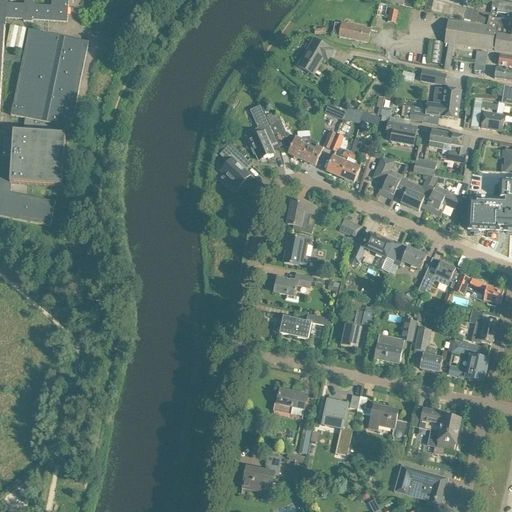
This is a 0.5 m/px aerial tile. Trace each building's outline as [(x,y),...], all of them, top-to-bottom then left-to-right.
[(75,127),(88,39),(11,28),(13,17),(67,25),(70,0),(0,0),(0,217),(52,225),(56,200),(10,194),(12,181),(64,188),(70,146),(66,129),(75,127)] [(363,0),(361,11),(373,14),(373,17),(376,3),(390,5),(366,0),(362,0),(363,0)] [(431,12),(436,14),(439,2),(434,1),(432,8),(431,12)] [(448,44),(453,45),(492,51),(492,50),(494,50),(494,51),(511,53),(511,17),(507,17),(507,21),(494,19),(496,13),(511,15),(511,3),(492,1),(491,7),(486,27),(449,21),(445,44),(448,44)] [(436,14),(442,15),(445,3),(439,2),(436,14)] [(442,15),(447,17),(450,5),(445,3),(442,15)] [(447,17),(453,18),(456,6),(450,5),(447,17)] [(453,18),(458,19),(461,7),(456,6),(453,18)] [(458,19),(464,21),(467,9),(461,7),(458,19)] [(464,21),(469,22),(472,10),(467,9),(464,21)] [(398,12),(390,10),(388,22),(396,24),(398,12)] [(478,12),(472,10),(469,22),(475,24),(478,12)] [(475,24),(480,25),(483,13),(478,12),(475,24)] [(489,14),(483,13),(480,25),(486,26),(489,14)] [(337,38),(336,39),(360,44),(360,43),(359,43),(360,37),(369,38),(372,22),(351,18),(352,18),(351,20),(342,19),(338,39),(337,38)] [(314,39),(298,66),(313,76),(323,60),(328,63),(335,51),(314,39)] [(434,40),(429,63),(437,64),(442,42),(434,40)] [(448,44),(445,60),(444,70),(449,70),(450,60),(453,45),(448,44)] [(485,72),(488,53),(476,51),(475,60),(454,57),(454,61),(475,64),(474,71),(485,72)] [(511,57),(500,55),(498,66),(511,67),(511,57)] [(511,71),(496,69),(494,79),(511,81),(511,71)] [(447,76),(422,71),(420,82),(445,87),(447,76)] [(401,82),(414,84),(415,74),(403,72),(401,82)] [(511,87),(504,86),(503,104),(511,105),(511,87)] [(449,108),(459,109),(461,91),(436,88),(434,105),(446,107),(446,106),(449,107),(449,108)] [(471,130),(477,131),(479,121),(482,101),(475,100),(473,111),(471,130)] [(439,118),(439,117),(443,118),(442,119),(449,120),(449,118),(457,119),(459,109),(449,108),(449,107),(446,106),(446,107),(434,105),(427,104),(426,109),(406,106),(404,116),(411,117),(410,120),(423,122),(425,123),(426,118),(434,119),(434,117),(439,118)] [(328,106),(324,113),(342,121),(343,120),(346,111),(337,107),(328,106)] [(275,139),(274,138),(261,107),(251,111),(259,129),(256,131),(255,134),(247,138),(246,137),(254,156),(255,156),(254,155),(256,155),(259,161),(274,155),(270,146),(277,143),(275,139)] [(346,111),(343,120),(360,125),(364,113),(347,109),(346,111)] [(484,113),(482,129),(502,132),(505,117),(484,113)] [(288,155),(302,161),(311,140),(310,139),(310,137),(302,138),(301,140),(296,138),(286,134),(279,117),(277,118),(276,115),(267,119),(271,126),(270,127),(275,138),(274,138),(275,139),(277,143),(279,148),(290,143),(293,145),(288,155)] [(229,124),(227,128),(228,130),(233,132),(235,132),(236,128),(235,125),(231,123),(229,124)] [(388,123),(386,133),(392,134),(390,142),(414,147),(417,129),(388,123)] [(330,131),(323,147),(329,150),(336,134),(330,131)] [(432,132),(430,141),(429,148),(449,152),(447,161),(467,165),(469,155),(466,155),(467,146),(469,139),(453,136),(432,132)] [(336,134),(329,150),(335,152),(336,150),(338,151),(344,137),(336,134)] [(319,143),(311,140),(302,161),(316,167),(323,150),(317,147),(319,143)] [(222,147),(226,151),(221,155),(227,161),(219,169),(224,175),(221,179),(229,186),(233,182),(238,188),(250,176),(244,171),(246,170),(247,170),(251,165),(244,158),(239,153),(228,142),(222,147)] [(352,149),(348,160),(348,159),(346,163),(340,178),(354,184),(360,169),(351,165),(352,162),(354,162),(357,155),(356,155),(360,146),(354,144),(352,149)] [(342,157),(348,159),(348,160),(352,149),(347,147),(346,151),(345,150),(342,157)] [(365,148),(362,158),(368,160),(371,150),(365,148)] [(505,159),(505,161),(511,161),(511,151),(505,151),(505,154),(502,154),(502,159),(505,159)] [(326,172),(340,178),(346,163),(333,157),(326,172)] [(392,200),(394,197),(402,179),(403,176),(391,171),(395,162),(382,158),(375,174),(387,180),(382,190),(380,190),(378,194),(392,200)] [(414,174),(428,177),(434,178),(437,163),(418,159),(418,162),(416,162),(414,174)] [(511,161),(505,161),(505,166),(502,166),(502,173),(509,174),(511,173),(511,161)] [(421,208),(425,210),(435,187),(439,179),(434,178),(428,177),(423,188),(402,179),(394,197),(402,200),(401,204),(419,212),(421,208)] [(469,202),(468,230),(471,230),(471,232),(478,233),(479,231),(489,231),(488,233),(496,234),(496,232),(498,232),(505,233),(505,232),(507,232),(507,234),(511,234),(511,181),(500,181),(499,199),(505,199),(505,204),(469,202)] [(463,183),(457,196),(435,187),(425,210),(425,211),(440,218),(446,206),(462,213),(465,200),(467,201),(470,184),(463,183)] [(310,214),(314,215),(316,207),(311,206),(310,208),(305,207),(305,205),(292,202),(292,203),(288,224),(288,225),(294,226),(293,230),(312,234),(314,227),(308,226),(310,214)] [(351,237),(352,235),(356,225),(344,221),(340,232),(351,237)] [(394,262),(397,255),(401,246),(381,237),(376,234),(375,237),(369,235),(365,243),(364,245),(365,245),(363,249),(394,262)] [(298,236),(298,239),(285,237),(282,251),(286,252),(284,264),(299,267),(300,264),(305,266),(307,264),(311,265),(313,260),(308,259),(307,257),(306,257),(308,245),(311,246),(312,245),(313,241),(312,239),(298,236)] [(360,265),(365,252),(353,247),(346,263),(352,266),(353,263),(360,265)] [(402,268),(404,264),(421,271),(427,257),(408,249),(406,252),(401,250),(397,259),(394,265),(393,264),(389,273),(393,275),(394,274),(398,266),(402,268)] [(428,288),(432,278),(449,285),(455,270),(440,263),(435,275),(427,272),(423,281),(420,288),(424,289),(425,287),(428,288)] [(312,278),(306,277),(296,275),(295,282),(277,279),(275,293),(286,296),(285,300),(298,303),(299,298),(295,298),(297,287),(310,289),(312,278)] [(456,286),(465,290),(470,279),(461,276),(456,286)] [(327,290),(337,293),(340,284),(334,283),(335,280),(331,279),(331,282),(330,282),(327,290)] [(472,280),(469,288),(485,295),(484,302),(491,304),(501,306),(504,293),(493,290),(493,288),(487,287),(472,280)] [(374,315),(375,309),(376,304),(371,303),(370,308),(366,307),(365,313),(359,311),(356,327),(345,325),(341,346),(357,350),(362,325),(371,327),(373,315),(374,315)] [(344,315),(345,309),(336,307),(335,313),(344,315)] [(484,315),(474,312),(472,312),(469,323),(476,324),(472,342),(481,344),(481,342),(492,344),(497,324),(482,321),(484,315)] [(331,328),(333,320),(308,315),(306,322),(293,319),(283,317),(279,334),(308,340),(312,324),(331,328)] [(404,320),(400,341),(404,342),(405,342),(404,342),(412,344),(413,339),(417,322),(408,321),(404,320)] [(440,374),(442,364),(443,360),(435,358),(436,351),(434,349),(427,347),(431,331),(419,328),(415,350),(421,352),(420,358),(422,359),(420,370),(440,374)] [(404,344),(379,338),(374,360),(400,365),(404,344)] [(451,368),(449,375),(483,383),(488,360),(490,349),(480,347),(454,341),(454,342),(452,353),(471,357),(467,372),(458,370),(451,368)] [(303,417),(304,410),(305,410),(308,397),(280,391),(277,404),(275,403),(273,412),(283,414),(291,416),(292,414),(303,417)] [(352,396),(350,406),(350,409),(358,411),(360,398),(352,396)] [(364,416),(365,409),(367,399),(360,397),(360,398),(358,411),(357,415),(364,416)] [(328,401),(322,426),(343,431),(339,446),(349,448),(356,414),(347,412),(348,405),(328,401)] [(379,427),(394,430),(393,432),(393,435),(393,436),(393,437),(394,439),(395,440),(397,442),(399,442),(401,441),(403,440),(405,437),(405,438),(406,434),(408,424),(397,422),(399,411),(373,405),(368,429),(378,431),(379,427)] [(423,409),(421,419),(416,444),(436,448),(435,454),(443,456),(445,449),(454,451),(455,446),(457,445),(458,441),(457,439),(461,420),(445,416),(445,414),(423,409)] [(313,432),(313,431),(311,430),(308,426),(304,425),(298,453),(308,455),(311,442),(313,432)] [(306,458),(288,454),(287,459),(289,459),(289,461),(295,462),(294,465),(304,467),(306,458)] [(282,458),(278,458),(269,456),(265,472),(246,468),(242,489),(271,495),(276,470),(280,471),(282,458)] [(427,505),(431,506),(440,509),(449,479),(402,466),(394,493),(427,502),(427,505)]
